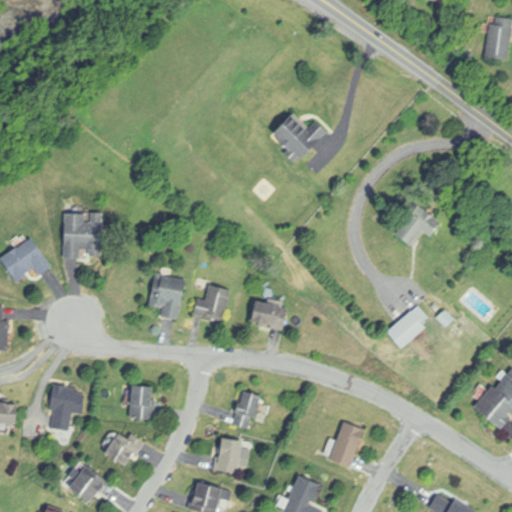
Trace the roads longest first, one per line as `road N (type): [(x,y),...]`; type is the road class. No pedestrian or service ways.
road 1 (residential): [(511,480),(354,383),(265,360),(97,347),(76,322)]
road 2 (tertiary): [(511,133),(329,0)]
road 3 (residential): [(137,511),(193,411),(206,356)]
